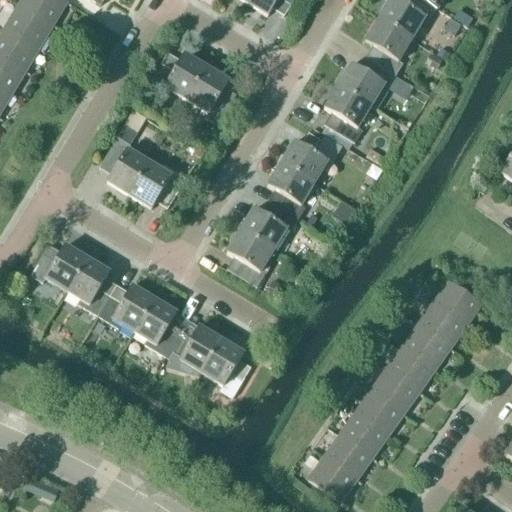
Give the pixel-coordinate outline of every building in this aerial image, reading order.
[(23,0),(18,9),(51,29),(65,6),(55,0),(23,0)] [(111,0),(114,2),(114,0),(84,0),(100,9),(105,0),(111,0)] [(248,0),(244,6),(267,20),(271,12),(283,19),(294,0),(248,0)] [(428,24),(435,13),(414,0),(401,0),(398,6),(391,1),(377,23),(410,43),(423,22),(428,24)] [(441,0),(414,0),(435,13),(442,0),(441,0)] [(37,52),(51,29),(18,9),(4,32),(37,52)] [(397,65),(410,43),(377,23),(364,46),(371,50),(364,61),(394,80),(402,67),(397,65)] [(0,60),(23,75),(37,52),(4,32),(0,38),(0,60)] [(185,104),(205,71),(183,58),(178,65),(166,58),(148,88),(149,89),(147,92),(158,99),(160,96),(161,96),(164,91),(185,104)] [(0,92),(10,98),(23,75),(0,60),(0,92)] [(387,92),(394,80),(364,61),(357,73),(350,68),(336,90),(369,110),(382,89),(387,92)] [(205,71),(185,104),(207,117),(204,122),(217,129),(235,99),(223,92),(227,85),(205,71)] [(356,132),(369,110),(336,90),(323,113),(330,117),(323,129),(353,147),(361,135),(356,132)] [(0,113),(10,98),(0,92),(0,113)] [(280,168),(312,188),(325,166),(330,169),(338,156),(307,138),(300,150),(293,145),(280,168)] [(128,199),(148,166),(126,153),(129,149),(116,141),(98,171),(110,179),(105,186),(128,199)] [(511,185),(511,156),(498,175),(511,185)] [(148,166),(128,199),(150,213),(154,206),(166,213),(184,183),(163,170),(160,174),(148,166)] [(299,209),(312,188),(280,168),(266,190),(273,194),(267,206),(297,224),(304,212),(299,209)] [(289,236),(297,224),(267,206),(260,217),(252,212),(239,235),(272,255),(285,233),(289,236)] [(259,276),(272,255),(239,235),(225,257),(233,261),(226,273),(256,292),(263,279),(259,276)] [(66,295),(85,262),(64,249),(59,256),(48,249),(29,280),(42,287),(45,283),(66,295)] [(97,320),(115,290),(104,283),(108,276),(85,262),(66,295),(88,309),(85,313),(97,320)] [(432,309),(463,331),(479,308),(448,286),(432,309)] [(133,336),(153,303),(131,290),(126,297),(115,290),(97,320),(109,328),(112,323),(133,336)] [(164,361),(182,331),(171,324),(175,316),(153,303),(133,336),(155,349),(152,354),(164,361)] [(448,353),(463,331),(432,309),(417,331),(448,353)] [(200,377),(220,343),(198,330),(193,338),(182,331),(164,361),(167,363),(165,373),(197,382),(200,377)] [(432,374),(448,353),(417,331),(401,352),(432,374)] [(200,377),(222,390),(219,394),(231,402),(249,372),(238,364),(242,357),(220,343),(200,377)] [(417,396),(432,374),(401,352),(386,374),(417,396)] [(401,418),(417,396),(386,374),(370,396),(401,418)] [(386,440),(401,418),(370,396),(354,418),(386,440)] [(370,462),(386,440),(354,418),(339,440),(370,462)] [(354,484),(370,462),(339,440),(329,454),(316,444),(310,452),(323,462),(323,461),(354,484)] [(511,444),(503,458),(511,464),(511,444)] [(339,506),(354,484),(323,461),(323,462),(308,483),(339,506)] [(12,511),(20,496),(8,490),(0,506),(12,511)]
